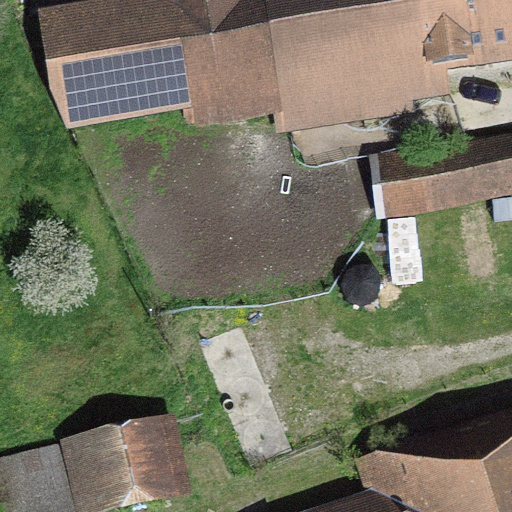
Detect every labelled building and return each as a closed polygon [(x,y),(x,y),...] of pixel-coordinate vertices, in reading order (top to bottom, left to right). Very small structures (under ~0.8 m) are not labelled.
[(51,20),(64,114),(186,97),(189,121),(280,108),(283,129),(401,113),(395,68),(511,51),(511,0),(172,0),(173,3),(51,20)] [(511,143),(378,162),(385,212),(511,193),(511,143)] [(511,207),(421,227),(438,305),(511,289),(511,207)] [(511,511),(511,413),(358,464),(374,511),(511,511)] [(0,511),(103,511),(156,500),(141,432),(0,464),(0,511)]
